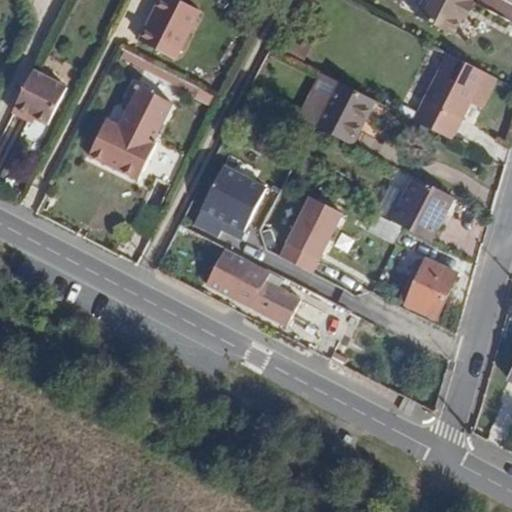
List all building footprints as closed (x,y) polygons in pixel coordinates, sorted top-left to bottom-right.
[(180,0),(158,0),(138,40),(178,60),(203,12),(180,0)] [(430,0),(421,18),(459,37),(467,20),(471,23),(479,7),(476,4),(477,0),(430,0)] [(292,32),(283,50),(305,61),(313,42),(292,32)] [(217,93),(129,46),(121,59),(212,107),(217,93)] [(498,81),(452,56),(418,123),(457,143),(478,101),(485,105),(498,81)] [(38,63),(16,106),(38,117),(41,112),(52,118),(71,81),(38,63)] [(336,83),(315,126),(352,145),(374,100),(337,80),(336,83)] [(176,103),(134,81),(113,123),(106,120),(89,153),(140,180),(158,144),(155,142),(176,103)] [(271,186),(225,164),(194,227),(219,238),(222,232),(243,243),(271,186)] [(417,179),(395,223),(399,226),(435,244),(458,200),(417,179)] [(347,213),(311,197),(284,257),(316,273),(347,213)] [(395,223),(375,214),(367,229),(382,237),(391,242),(399,226),(395,223)] [(270,271),(228,249),(214,278),(256,300),(252,308),(288,327),(303,299),(265,280),(270,271)] [(400,301),(404,304),(425,261),(420,258),(400,301)] [(425,261),(404,304),(433,317),(453,274),(425,261)] [(256,300),(214,278),(209,285),(252,308),(256,300)] [(363,290),(356,305),(383,320),(397,293),(385,287),(380,298),(363,290)]
